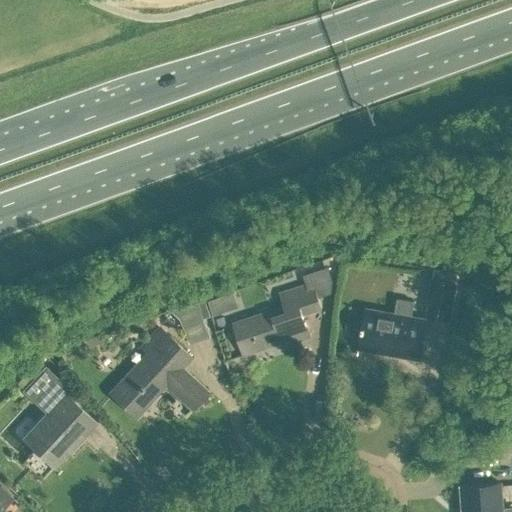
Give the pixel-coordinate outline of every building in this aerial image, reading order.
[(328,266),(319,269),(304,274),(307,284),(279,293),(283,306),(232,323),(243,355),(295,338),(296,342),(310,337),(303,314),(322,307),(318,297),(336,290),(328,266)] [(456,283),(433,278),(431,289),(428,304),(451,308),(454,294),(456,283)] [(221,296),(209,300),(214,315),(226,311),(221,296)] [(427,319),(412,316),(414,301),(398,298),(395,313),(366,307),(359,348),(420,359),(427,319)] [(197,302),(169,310),(172,313),(178,318),(180,323),(202,314),(198,304),(197,302)] [(191,357),(160,328),(141,348),(147,354),(111,393),(136,416),(165,385),(192,409),(207,392),(180,368),(191,357)] [(37,446),(22,462),(40,479),(67,450),(64,447),(78,432),(70,425),(81,414),(63,397),(28,434),(42,447),(40,450),(37,446)] [(467,446),(489,444),(488,434),(466,436),(467,446)] [(466,485),(463,485),(464,511),(511,511),(511,508),(504,509),(502,483),(466,485)] [(0,506),(2,507),(11,496),(0,485),(0,506)]
